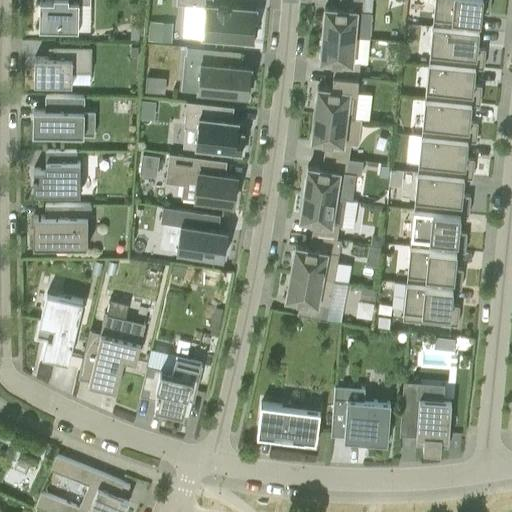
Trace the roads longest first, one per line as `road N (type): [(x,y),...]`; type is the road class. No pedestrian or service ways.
road 1 (residential): [(194,460),(70,415),(5,376),(0,49)]
road 2 (residential): [(212,464),(273,152),(287,0)]
road 3 (residential): [(485,474),(327,477),(212,464)]
road 4 (residential): [(511,204),(485,474)]
